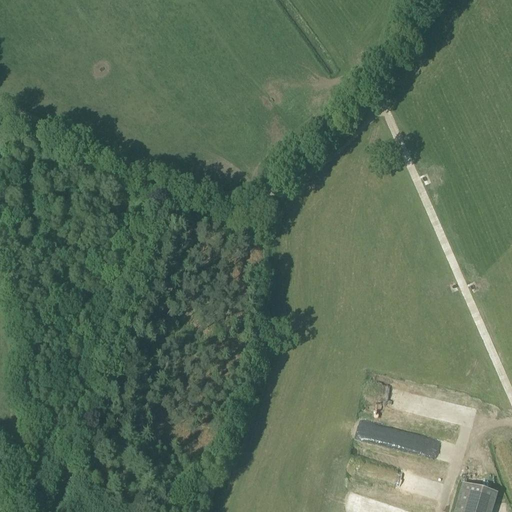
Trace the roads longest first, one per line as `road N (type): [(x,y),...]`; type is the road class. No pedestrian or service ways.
road 1 (track): [(0,121),(96,178),(158,203),(67,511)]
road 2 (track): [(266,195),(360,99),(428,0)]
